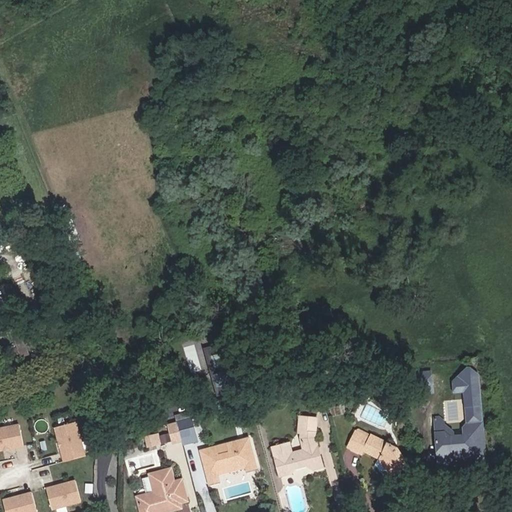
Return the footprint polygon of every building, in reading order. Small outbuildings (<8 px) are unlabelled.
[(238,389),(225,344),(206,350),(219,394),(238,389)] [(475,394),(481,393),(479,371),(473,363),(470,363),(455,378),(456,388),(465,387),(474,386),(475,394)] [(426,383),(433,382),(432,369),(416,370),(418,383),(426,383)] [(482,404),(481,393),(475,394),(474,386),(465,387),(467,405),(482,404)] [(486,443),(482,404),(467,405),(469,420),(465,424),(465,432),(457,433),(452,433),(445,428),(437,429),(441,458),(448,458),(454,453),(464,452),(469,456),(483,454),(483,447),(486,443)] [(178,420),(194,416),(193,411),(177,415),(178,420)] [(436,414),(437,429),(445,428),(452,433),(457,433),(456,428),(447,420),(446,416),(441,413),(436,414)] [(304,447),(293,450),(290,441),(274,445),(281,472),(323,461),(317,433),(318,415),(302,414),(300,428),(303,428),(302,436),(304,447)] [(173,421),(178,420),(177,415),(147,422),(149,427),(173,421)] [(178,420),(183,442),(199,438),(194,416),(178,420)] [(178,420),(173,421),(178,443),(183,442),(178,420)] [(86,454),(77,421),(57,426),(58,433),(60,434),(62,439),(60,441),(65,459),(86,454)] [(14,423),(0,426),(0,447),(1,448),(19,443),(14,423)] [(399,459),(406,455),(400,445),(372,431),(370,434),(357,427),(348,443),(363,451),(365,448),(380,456),(393,474),(404,466),(399,459)] [(160,432),(147,435),(151,448),(158,447),(157,443),(163,442),(160,432)] [(208,475),(220,472),(218,467),(244,460),(246,465),(247,469),(259,466),(250,434),(201,448),(208,475)] [(410,462),(406,455),(399,459),(404,466),(410,462)] [(218,467),(220,472),(246,465),(244,460),(218,467)] [(173,500),(180,499),(187,496),(182,476),(175,478),(172,466),(150,471),(154,489),(138,493),(142,511),(154,511),(154,505),(161,503),(163,508),(174,506),(173,500)] [(221,480),(220,472),(208,475),(209,483),(221,480)] [(63,482),(47,486),(53,508),(81,500),(76,478),(66,481),(66,483),(64,483),(63,482)] [(13,495),(3,498),(6,511),(37,511),(32,490),(16,495),(16,496),(14,497),(13,495)]
